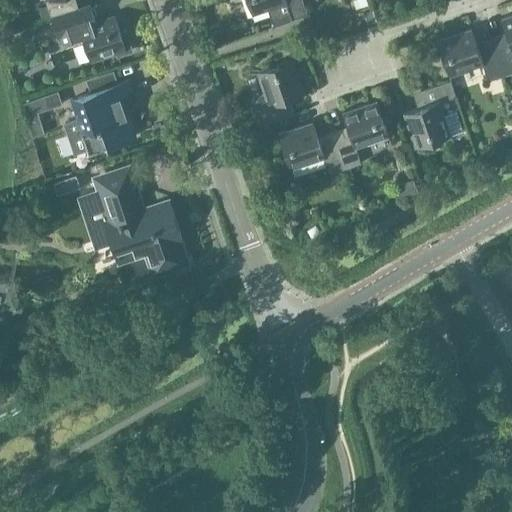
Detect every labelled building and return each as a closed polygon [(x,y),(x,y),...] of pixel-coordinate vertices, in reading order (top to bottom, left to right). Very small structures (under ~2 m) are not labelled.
[(51,17),(79,8),(76,0),(49,0),(46,1),(51,17)] [(247,0),(252,14),(269,9),(274,25),(308,14),(302,0),(247,0)] [(392,17),(404,13),(401,1),(389,5),(392,17)] [(79,8),(51,17),(60,45),(78,39),(80,45),(85,43),(91,61),(118,52),(119,56),(132,51),(126,32),(121,34),(115,17),(97,23),(91,6),(79,10),(79,8)] [(374,12),(365,14),(369,24),(377,21),(374,12)] [(494,45),(504,75),(511,72),(511,14),(501,18),(509,40),(494,45)] [(220,25),(208,29),(213,43),(224,39),(220,25)] [(504,75),(494,45),(479,50),(472,28),(437,39),(449,75),(483,64),(488,80),(504,75)] [(261,93),(251,106),(253,110),(258,126),(288,116),(283,101),(305,94),(294,59),(258,71),(265,92),(261,93)] [(130,79),(73,99),(79,119),(66,123),(76,153),(89,148),(90,152),(136,137),(123,97),(135,93),(130,79)] [(418,108),(404,113),(415,147),(451,136),(444,115),(440,102),(456,96),(451,80),(421,90),(426,105),(418,108)] [(40,97),(23,103),(35,135),(45,131),(38,113),(45,110),(40,97)] [(335,139),(345,169),(361,163),(356,147),(389,136),(378,99),(343,111),(350,134),(335,139)] [(345,169),(335,139),(321,143),(313,121),(279,133),(291,168),(324,157),(330,174),(345,169)] [(128,168),(98,179),(113,221),(106,224),(98,227),(104,245),(113,242),(119,260),(148,250),(156,272),(186,262),(178,239),(183,238),(170,201),(143,211),(128,168)] [(396,180),(418,179),(417,169),(396,170),(396,180)] [(76,175),(54,183),(58,194),(80,186),(76,175)]
